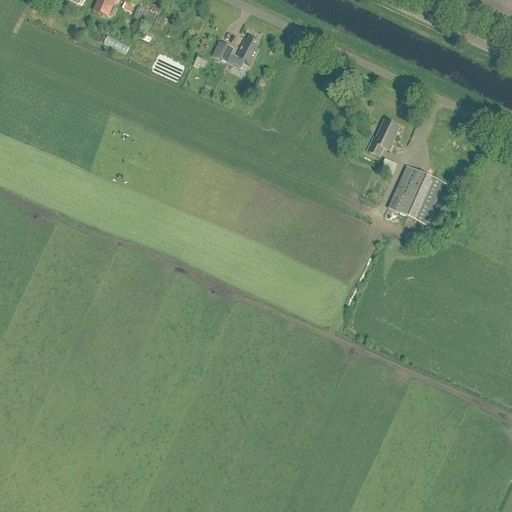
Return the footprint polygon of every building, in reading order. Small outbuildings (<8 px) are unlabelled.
[(109,20),(118,0),(99,0),(94,13),(109,20)] [(251,58),(258,42),(249,38),(247,42),(244,41),(235,61),(249,68),(253,60),(251,58)] [(149,49),(152,44),(145,40),(142,45),(149,49)] [(229,48),(219,44),(213,58),(222,63),(226,54),(229,48)] [(258,101),(265,84),(255,79),(247,96),(258,101)] [(348,123),(357,127),(367,107),(358,102),(348,123)] [(393,145),(400,131),(384,123),(377,139),(375,138),(368,153),(380,159),(384,150),(390,153),(394,146),(393,145)] [(394,183),(397,172),(383,168),(380,179),(394,183)] [(429,229),(448,187),(407,169),(388,211),(429,229)] [(358,179),(364,181),(366,173),(360,171),(358,179)]
